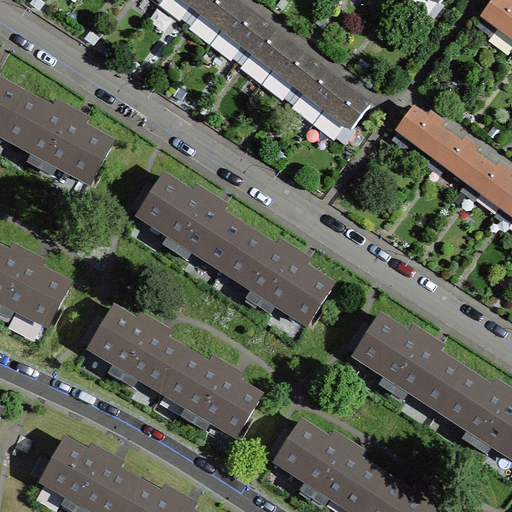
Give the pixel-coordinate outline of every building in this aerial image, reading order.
[(156,0),(345,146),(356,132),(352,129),(369,107),(355,96),(327,75),(301,55),(274,34),(249,15),(229,0),(156,0)] [(441,0),(408,0),(434,20),(444,7),(439,3),(441,0)] [(511,6),(511,7),(507,3),(502,0),(496,0),(478,27),(483,31),(490,23),(511,38),(511,51),(511,52),(511,6)] [(50,118),(54,112),(0,82),(0,136),(34,155),(39,150),(57,160),(56,166),(90,185),(112,144),(82,127),(79,133),(63,124),(50,118)] [(461,146),(454,142),(438,130),(440,123),(432,117),(426,121),(420,116),(413,111),(393,141),(398,145),(405,136),(433,157),(427,166),(432,170),(439,161),(467,183),(461,191),(466,196),(473,187),(501,208),(495,217),(501,221),(507,212),(511,216),(511,184),(506,180),(509,174),(500,168),(495,172),(488,167),(472,155),(475,149),(466,142),(461,146)] [(273,256),(276,250),(220,214),(216,219),(200,209),(189,202),(193,196),(164,177),(138,216),(171,238),(176,233),(193,244),(191,251),(254,291),(259,287),(276,298),(275,305),(307,326),(333,286),(303,267),(300,273),(283,262),(273,256)] [(7,261),(10,255),(0,249),(0,295),(16,303),(13,309),(48,327),(70,286),(39,270),(36,276),(20,268),(7,261)] [(206,372),(209,366),(165,340),(161,346),(149,338),(133,329),(137,323),(114,309),(90,350),(117,366),(121,361),(140,372),(137,378),(163,393),(190,409),(193,404),(212,415),(209,421),(236,437),(260,397),(237,383),(234,389),(221,381),(206,372)] [(409,385),(408,391),(470,432),(476,427),(493,438),(491,445),(511,458),(511,410),(499,402),(489,396),(493,390),(465,372),(436,354),(433,359),(417,349),(406,342),(409,336),(380,317),(355,357),(387,378),(392,373),(409,385)] [(410,501),(414,496),(357,460),(354,465),(342,457),(327,447),(331,442),(301,423),(276,462),(309,484),(313,479),(332,491),(328,496),(351,511),(426,511),(424,510),(410,501)] [(159,502),(162,496),(117,470),(113,476),(97,467),(85,460),(89,455),(65,441),(42,482),(69,497),(74,493),(91,503),(90,509),(94,511),(189,511),(190,511),(189,511),(176,511),(172,509),(159,502)]
